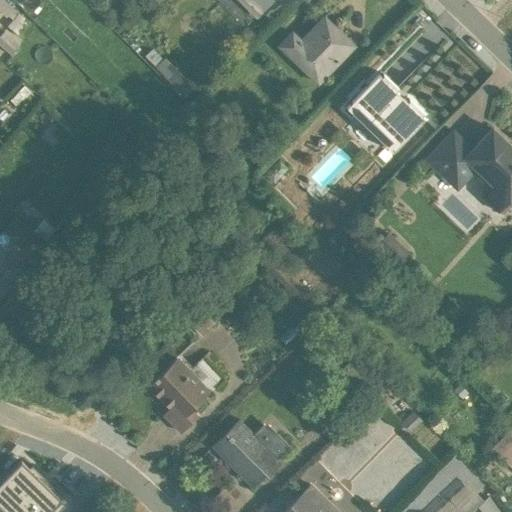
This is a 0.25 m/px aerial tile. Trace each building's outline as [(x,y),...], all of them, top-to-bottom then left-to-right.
[(234,0),(255,20),(274,0),(234,0)] [(291,30),(275,45),(317,86),(355,46),(323,15),(299,38),(291,30)] [(345,108),(391,152),(423,118),(420,116),(422,113),(408,100),(406,102),(394,91),(396,88),(382,75),(380,77),(377,74),(345,108)] [(479,198),(496,212),(498,211),(501,214),(511,203),(511,200),(510,198),(511,195),(511,158),(511,155),(508,151),(504,151),(501,148),(506,143),(491,129),(472,147),(451,128),(422,159),(456,191),(475,171),(491,185),(479,198)] [(209,391),(176,357),(146,386),(168,408),(162,414),(180,432),(197,416),(191,409),(209,391)] [(210,446),(252,491),(281,461),(277,457),(289,445),(264,422),(252,433),(238,418),(210,446)] [(511,430),(509,428),(490,448),(511,469),(511,468),(511,430)] [(0,480),(0,511),(57,511),(68,501),(31,465),(27,468),(20,460),(0,480)] [(338,511),(311,485),(308,485),(282,511),(338,511)] [(498,511),(487,496),(476,507),(479,511),(498,511)]
